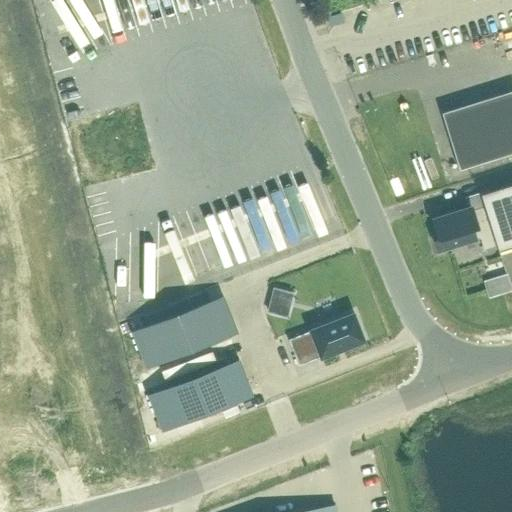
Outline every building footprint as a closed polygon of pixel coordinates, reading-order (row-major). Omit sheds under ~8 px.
[(17,0),(0,0),(0,234),(75,214),(17,0)] [(511,90),(441,113),(458,170),(511,152),(511,90)] [(470,206),(432,218),(438,238),(433,240),(437,251),(479,237),(483,249),(495,245),(497,251),(511,246),(511,183),(479,193),(483,206),(471,210),(470,206)] [(236,333),(221,295),(132,331),(146,368),(236,333)] [(298,365),(362,340),(352,314),(288,339),(298,365)] [(46,354),(0,365),(0,427),(61,412),(46,354)] [(238,359),(148,394),(162,431),(203,415),(252,396),(238,359)]
